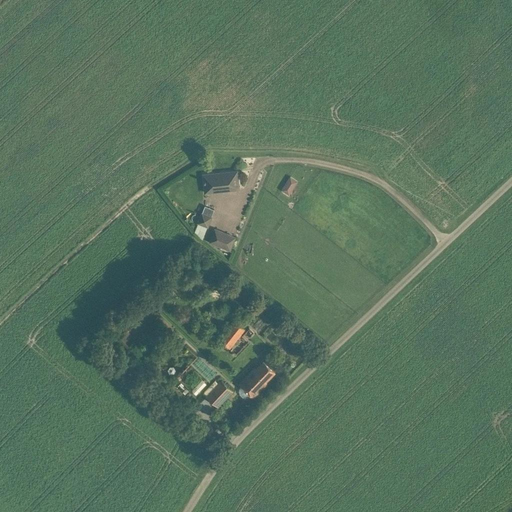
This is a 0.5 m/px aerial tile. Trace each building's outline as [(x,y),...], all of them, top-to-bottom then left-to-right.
[(203,174),(205,192),(239,189),(237,171),(203,174)] [(290,176),(284,186),(292,190),(297,181),(290,176)] [(198,221),(203,223),(208,225),(211,216),(214,208),(205,205),(198,221)] [(236,235),(215,227),(209,242),(230,249),(236,235)] [(220,341),(230,349),(245,329),(235,321),(220,341)] [(242,385),(240,387),(239,391),(240,394),(243,396),(246,397),(250,396),(251,395),(253,397),(267,382),(266,381),(275,372),(264,361),(256,368),(255,367),(239,383),(242,385)] [(207,396),(218,406),(233,391),(222,380),(207,396)]
